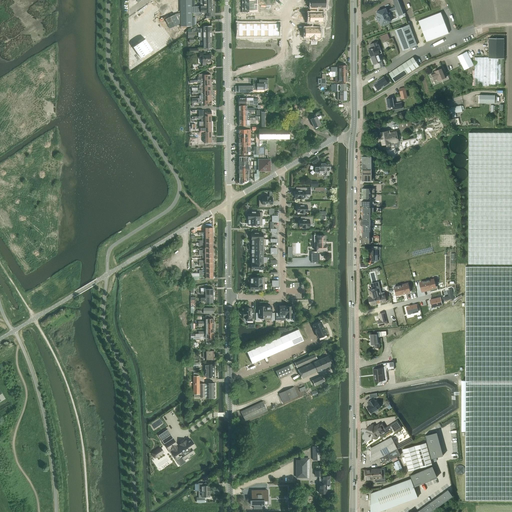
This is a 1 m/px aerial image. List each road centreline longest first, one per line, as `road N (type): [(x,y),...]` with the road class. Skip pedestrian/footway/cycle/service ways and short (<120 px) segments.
road 1 (unclassified): [(0,338),(228,206)]
road 2 (residential): [(230,511),(229,297)]
road 3 (tertiary): [(351,313),(352,511)]
road 4 (residential): [(229,297),(283,296),(281,171)]
road 5 (unknown): [(40,511),(14,449),(27,400),(16,365),(21,344)]
road 6 (tertiary): [(352,137),(351,313)]
road 7 (tertiary): [(353,0),(352,137)]
road 8 (residential): [(229,196),(227,74)]
